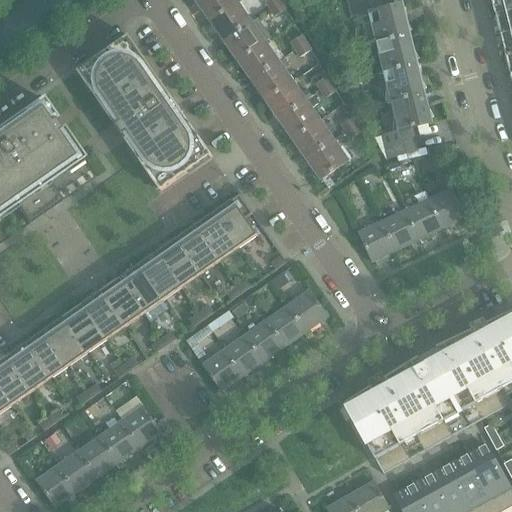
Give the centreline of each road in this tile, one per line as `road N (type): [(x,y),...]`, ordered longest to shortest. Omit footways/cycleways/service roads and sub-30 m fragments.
road 1 (residential): [(119,511),(377,326)]
road 2 (residential): [(377,326),(251,147)]
road 3 (residential): [(511,202),(452,0)]
road 4 (residential): [(251,147),(147,0)]
road 5 (residential): [(0,98),(145,0)]
road 6 (residential): [(377,326),(511,266)]
